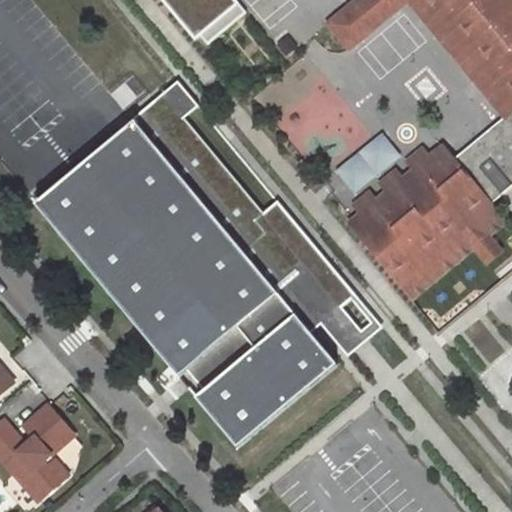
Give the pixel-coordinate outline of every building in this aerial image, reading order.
[(157,0),(193,43),(199,39),(206,47),(245,15),(231,0),(157,0)] [(407,0),(361,0),(359,2),(355,0),(352,0),(344,6),(347,13),(328,28),(348,51),(408,3),(407,1),(407,0)] [(511,0),(413,0),(431,21),(436,17),(446,29),(441,33),(480,80),(485,76),(493,86),(488,91),(511,119),(454,165),(452,162),(359,238),(411,302),(473,251),(486,267),(501,254),(488,239),(504,226),(489,208),(485,202),(508,184),(511,189),(511,0)] [(503,120),(452,162),(454,165),(511,119),(488,91),(493,86),(485,76),(480,80),(441,33),(446,29),(436,17),(431,21),(413,0),(407,0),(407,1),(408,3),(503,120)] [(261,216),(182,121),(182,120),(194,110),(173,85),(127,124),(130,127),(34,207),(235,450),(335,368),(308,336),(328,319),(354,299),(275,204),(261,216)] [(348,225),(359,238),(452,162),(441,149),(428,160),(422,152),(408,163),(415,172),(401,183),(394,174),(380,185),(388,194),(374,205),(367,197),(353,208),(360,216),(348,225)] [(355,193),(379,173),(360,151),(337,171),(355,193)] [(489,208),(511,189),(508,184),(485,202),(489,208)] [(0,393),(10,384),(0,372),(0,393)] [(72,433),(46,403),(24,423),(35,435),(25,444),(3,419),(0,421),(0,456),(36,498),(66,471),(54,458),(49,463),(44,458),(72,433)]
